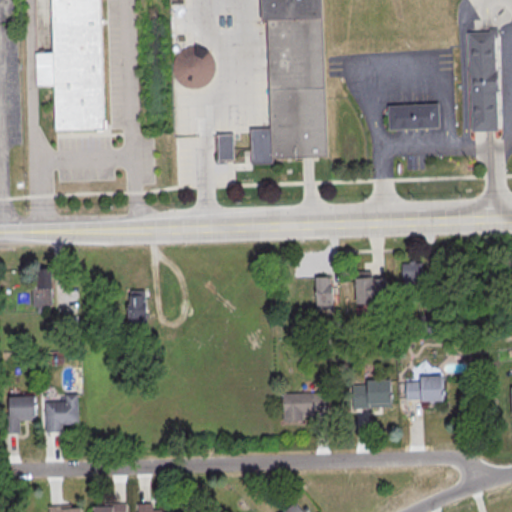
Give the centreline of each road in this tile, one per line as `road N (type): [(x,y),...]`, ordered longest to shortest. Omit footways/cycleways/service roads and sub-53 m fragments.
road 1 (residential): [(511,473),(484,479),(456,459),(10,470)]
road 2 (tertiary): [(511,214),(133,230)]
